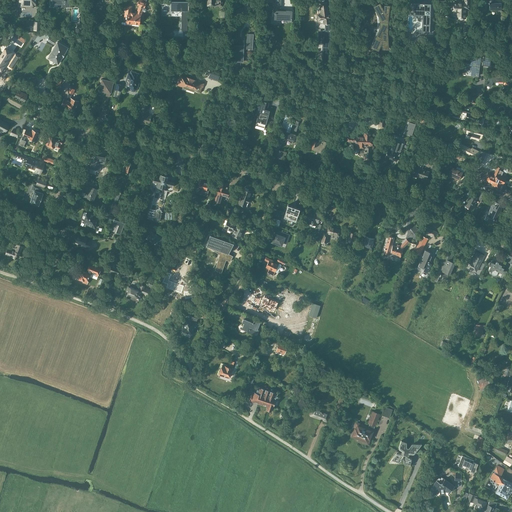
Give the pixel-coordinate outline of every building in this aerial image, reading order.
[(135,13),(132,13),(132,6),(125,5),(124,17),(125,17),(127,17),(126,23),(140,24),(140,22),(141,22),(141,19),(140,18),(142,12),(142,11),(144,12),(145,12),(146,12),(146,11),(146,10),(146,9),(145,9),(143,8),(144,8),(146,4),(145,3),(146,0),(139,0),(139,1),(137,5),(139,6),(137,12),(135,11),(135,13)] [(269,12),(269,16),(272,16),(272,19),(274,19),(274,20),(286,20),(286,23),(292,22),(291,20),(292,20),(292,12),(280,11),(280,0),(272,0),(273,3),(273,13),(269,12)] [(457,11),(456,19),(465,19),(466,7),(469,8),(468,0),(465,0),(465,3),(457,3),(453,3),(452,11),(457,11)] [(493,0),(485,0),(486,3),(489,4),(489,9),(501,10),(501,3),(493,3),(493,0)] [(171,4),(165,4),(165,15),(171,15),(182,15),(182,16),(182,30),(187,30),(187,12),(189,12),(189,2),(184,2),(171,2),(171,4)] [(317,6),(317,7),(317,8),(318,15),(318,20),(319,22),(320,22),(320,23),(321,23),(323,23),(323,24),(323,26),(324,31),(330,30),(329,20),(329,16),(328,16),(327,3),(319,4),(318,4),(318,5),(317,5),(317,6)] [(380,3),(373,6),(377,14),(378,16),(379,18),(379,20),(379,21),(380,23),(379,26),(379,28),(379,30),(378,31),(378,33),(376,36),(370,48),(378,51),(382,43),(382,49),(389,50),(388,37),(388,29),(389,21),(389,16),(390,5),(384,5),(384,10),(380,3)] [(413,3),(413,15),(413,13),(424,14),(423,32),(429,32),(429,33),(431,3),(413,3)] [(233,19),(240,15),(237,11),(231,14),(233,19)] [(31,27),(30,31),(34,31),(40,31),(40,22),(34,22),(34,27),(31,27)] [(253,29),(253,23),(247,23),(247,24),(244,24),(244,23),(239,23),(238,32),(237,32),(237,39),(245,39),(245,38),(251,38),(251,41),(254,41),(254,35),(255,35),(256,29),(253,29)] [(322,44),(321,63),(329,63),(330,31),(330,30),(324,31),(323,31),(322,44)] [(40,61),(51,68),(56,60),(57,58),(61,50),(50,44),(40,61)] [(0,71),(1,70),(4,66),(3,65),(9,56),(11,53),(12,54),(13,52),(12,51),(12,52),(10,51),(6,48),(1,55),(0,56),(0,55),(0,71)] [(15,54),(11,60),(16,63),(20,57),(15,54)] [(464,67),(463,71),(466,72),(470,72),(471,73),(471,75),(471,76),(478,77),(480,60),(483,61),(482,65),(490,66),(491,58),(483,57),(483,59),(481,59),(481,58),(471,56),(470,64),(464,63),(464,67)] [(212,70),(209,78),(217,81),(220,73),(212,70)] [(137,89),(138,89),(138,87),(139,87),(139,84),(136,83),(139,74),(135,74),(135,73),(131,72),(130,74),(128,74),(127,78),(128,79),(126,87),(130,88),(130,89),(131,91),(132,92),(134,92),(135,92),(137,91),(137,89)] [(28,83),(35,87),(38,81),(37,80),(39,78),(34,75),(32,77),(28,83)] [(511,86),(511,80),(510,76),(507,76),(507,77),(496,76),(489,75),(486,86),(491,87),(492,82),(497,82),(507,82),(510,87),(511,86)] [(178,79),(176,85),(182,87),(183,86),(194,90),(194,91),(195,91),(200,93),(202,88),(204,85),(195,82),(196,81),(188,78),(188,79),(181,77),(180,79),(178,79)] [(113,82),(113,80),(109,79),(109,81),(102,80),(100,91),(107,92),(106,96),(109,97),(110,93),(111,93),(113,82)] [(78,102),(70,99),(72,94),(73,95),(75,90),(70,88),(68,93),(69,93),(66,100),(64,99),(62,105),(68,107),(67,108),(75,111),(78,102)] [(15,98),(24,102),(27,96),(18,91),(15,98)] [(469,99),(468,104),(475,106),(476,101),(475,101),(476,98),(471,96),(470,99),(469,99)] [(267,111),(269,103),(259,100),(254,119),(257,120),(256,122),(257,122),(255,126),(264,128),(265,124),(266,125),(270,111),(267,111)] [(492,104),(484,101),(482,107),(491,110),(492,104)] [(137,122),(149,125),(151,116),(147,115),(149,106),(142,104),(140,113),(139,113),(137,122)] [(467,120),(481,124),(482,119),(480,119),(481,116),(469,113),(470,109),(462,107),(461,112),(466,113),(465,119),(467,120)] [(285,113),(282,126),(283,127),(287,128),(286,131),(285,131),(283,137),(286,137),(285,140),(293,142),(294,140),(296,134),(295,134),(298,125),(299,122),(291,120),(292,117),(292,115),(285,113)] [(0,119),(0,132),(1,133),(2,130),(5,131),(7,129),(8,126),(0,119)] [(405,134),(410,136),(414,126),(408,124),(405,134)] [(483,132),(468,127),(466,137),(480,141),(483,132)] [(11,135),(17,138),(19,133),(13,129),(12,131),(11,135)] [(23,137),(35,142),(39,133),(32,130),(31,132),(26,130),(23,137)] [(358,137),(347,137),(347,141),(351,142),(351,144),(358,144),(357,147),(365,148),(365,150),(364,150),(364,152),(365,152),(364,160),(371,161),(371,151),(374,151),(374,146),(371,146),(372,146),(372,138),(370,137),(370,132),(364,132),(363,137),(358,137)] [(50,147),(52,147),(55,148),(60,149),(61,146),(59,145),(60,144),(61,144),(63,141),(53,137),(53,138),(52,137),(52,138),(50,137),(50,138),(48,137),(45,145),(48,146),(48,147),(50,147)] [(315,151),(322,153),(326,142),(319,140),(318,143),(313,141),(311,145),(312,145),(310,151),(315,152),(315,151)] [(388,149),(385,157),(386,157),(386,158),(392,160),(392,159),(397,161),(403,144),(399,143),(399,142),(393,140),(393,141),(392,140),(389,149),(388,149)] [(412,142),(410,149),(423,153),(425,146),(412,142)] [(466,147),(464,153),(469,155),(469,154),(477,158),(480,152),(472,148),(471,149),(466,147)] [(277,158),(284,160),(287,152),(279,150),(277,158)] [(16,154),(15,157),(25,160),(25,159),(27,159),(27,160),(26,163),(25,166),(26,166),(26,167),(29,168),(29,167),(32,169),(32,167),(36,169),(35,172),(40,174),(41,172),(44,171),(42,169),(45,168),(44,166),(45,163),(40,161),(40,162),(38,162),(39,160),(38,160),(28,157),(26,156),(17,152),(16,154)] [(459,160),(460,156),(453,152),(449,160),(453,161),(455,158),(459,160)] [(481,152),(477,160),(483,162),(487,153),(481,152)] [(89,153),(88,160),(89,161),(91,161),(89,168),(98,170),(98,169),(99,166),(98,166),(99,165),(103,165),(103,164),(105,164),(106,157),(105,157),(100,156),(95,155),(95,154),(91,153),(91,154),(89,153)] [(41,160),(53,165),(55,161),(43,156),(41,160)] [(420,158),(419,160),(417,167),(416,167),(413,175),(418,177),(418,176),(427,179),(429,172),(422,169),(423,165),(426,166),(428,161),(420,158)] [(132,173),(135,162),(132,162),(131,163),(126,162),(124,171),(124,173),(128,174),(128,172),(132,173)] [(452,167),(449,175),(455,178),(454,180),(457,181),(458,179),(459,179),(460,176),(461,177),(464,170),(457,166),(455,169),(452,167)] [(487,173),(484,181),(491,184),(491,185),(498,188),(500,183),(503,184),(506,178),(501,176),(503,172),(499,170),(500,168),(497,167),(493,176),(487,173)] [(156,186),(168,189),(169,186),(172,187),(174,180),(170,179),(171,176),(160,173),(159,176),(154,175),(153,182),(157,183),(156,186)] [(195,179),(192,191),(197,192),(198,189),(203,190),(202,193),(207,195),(208,191),(207,190),(209,183),(202,182),(203,178),(198,177),(198,180),(195,179)] [(46,182),(39,179),(36,185),(44,188),(46,182)] [(229,191),(226,190),(227,188),(225,187),(227,184),(220,182),(218,187),(216,194),(214,201),(221,204),(223,196),(227,198),(229,191)] [(30,202),(38,205),(40,201),(41,201),(42,198),(41,198),(43,194),(39,192),(41,188),(33,185),(32,189),(34,190),(33,194),(32,194),(31,194),(30,195),(30,196),(30,197),(31,198),(32,198),(30,202)] [(84,197),(94,201),(98,189),(90,187),(89,190),(87,194),(85,193),(84,197)] [(244,189),(242,193),(239,204),(247,207),(250,199),(249,199),(250,197),(252,192),(244,189)] [(116,196),(114,201),(114,202),(119,205),(121,201),(123,194),(117,192),(115,195),(116,196)] [(478,197),(470,193),(467,201),(464,200),(462,203),(465,205),(473,209),(478,197)] [(481,193),(478,199),(484,202),(487,196),(481,193)] [(71,201),(68,207),(76,210),(78,203),(71,201)] [(485,216),(489,218),(493,219),(493,220),(494,220),(495,221),(503,205),(496,202),(494,201),(491,207),(490,207),(489,211),(488,211),(485,216)] [(284,217),(296,221),(300,209),(287,205),(284,217)] [(83,211),(80,219),(84,220),(84,221),(88,223),(86,226),(95,229),(99,217),(83,211)] [(153,220),(159,221),(161,214),(160,212),(159,211),(157,211),(155,212),(153,220)] [(318,223),(320,216),(309,212),(306,219),(306,221),(309,222),(309,224),(316,226),(317,223),(318,223)] [(104,219),(111,221),(113,216),(106,213),(104,219)] [(112,223),(113,224),(113,223),(119,225),(117,231),(116,231),(116,233),(120,235),(125,222),(114,218),(112,223)] [(233,233),(232,236),(239,239),(244,230),(236,226),(235,226),(234,226),(236,224),(228,220),(223,229),(233,233)] [(323,233),(321,243),(326,244),(329,234),(334,236),(334,234),(336,235),(340,236),(341,232),(342,230),(336,228),(336,227),(329,225),(327,234),(323,233)] [(415,225),(410,229),(414,234),(419,230),(415,225)] [(423,232),(434,238),(437,232),(425,227),(423,232)] [(88,236),(72,230),(70,235),(72,236),(70,242),(74,244),(75,242),(78,244),(78,245),(88,249),(91,241),(86,239),(88,236)] [(271,242),(282,246),(283,242),(287,244),(290,234),(277,230),(276,233),(274,232),(271,242)] [(150,232),(145,239),(160,249),(165,241),(150,232)] [(349,232),(347,241),(353,243),(355,243),(357,238),(355,237),(356,234),(349,232)] [(2,238),(8,241),(11,234),(7,233),(6,234),(4,233),(3,235),(1,234),(0,237),(2,237),(2,238)] [(210,235),(208,241),(212,244),(211,248),(224,255),(223,257),(222,259),(220,258),(215,270),(216,271),(221,274),(225,264),(226,260),(229,261),(230,262),(231,259),(233,256),(228,254),(233,244),(210,235)] [(387,242),(383,253),(390,255),(390,253),(396,255),(396,257),(400,258),(403,248),(409,242),(406,240),(401,245),(397,244),(397,245),(396,246),(393,245),(395,238),(388,236),(387,242)] [(362,241),(362,242),(364,242),(363,246),(372,248),(372,247),(374,239),(366,237),(365,239),(363,239),(362,240),(362,241)] [(17,244),(16,246),(13,245),(11,250),(8,248),(5,254),(18,259),(23,246),(17,244)] [(415,249),(414,252),(419,255),(422,248),(418,245),(416,249),(415,249)] [(62,252),(55,249),(51,259),(58,262),(62,252)] [(421,270),(428,273),(431,264),(428,263),(431,256),(428,255),(430,252),(425,250),(418,266),(422,268),(421,270)] [(464,267),(476,273),(484,256),(476,252),(472,261),(468,259),(464,267)] [(266,267),(269,269),(267,273),(273,276),(275,272),(277,273),(281,266),(281,265),(279,264),(278,265),(274,263),(272,262),(273,261),(266,257),(265,260),(268,262),(266,267)] [(489,266),(490,266),(488,270),(491,272),(491,273),(491,274),(492,275),(493,276),(494,276),(496,276),(496,275),(498,271),(501,272),(503,269),(500,267),(501,265),(498,264),(498,263),(498,262),(497,262),(496,262),(495,264),(491,262),(490,262),(489,263),(489,265),(489,266)] [(80,270),(79,274),(77,279),(83,281),(83,283),(87,284),(91,273),(99,276),(102,268),(90,263),(86,273),(80,270)] [(110,272),(118,275),(120,270),(112,267),(110,272)] [(165,276),(161,286),(166,287),(168,288),(168,289),(182,295),(182,297),(189,297),(189,291),(182,291),(183,287),(171,282),(170,284),(168,283),(170,278),(165,276)] [(260,279),(258,285),(273,292),(276,287),(260,279)] [(107,287),(113,289),(115,282),(109,280),(107,287)] [(130,288),(128,287),(125,294),(126,296),(129,295),(139,299),(142,292),(149,295),(150,291),(150,290),(145,288),(145,287),(141,285),(139,290),(131,287),(130,288)] [(445,294),(437,290),(431,303),(440,306),(440,307),(441,308),(442,307),(451,311),(456,299),(447,295),(445,294)] [(278,302),(265,296),(260,306),(265,308),(266,307),(267,308),(267,309),(274,312),(274,311),(275,311),(278,302)] [(308,316),(316,318),(320,306),(312,303),(308,316)] [(189,317),(188,320),(185,319),(185,320),(183,319),(181,327),(182,327),(181,331),(192,335),(197,319),(189,317)] [(243,319),(242,323),(244,324),(243,327),(245,328),(244,330),(247,331),(257,335),(258,331),(257,331),(260,322),(254,320),(253,323),(243,319)] [(484,329),(485,325),(476,325),(475,336),(482,336),(483,329),(484,329)] [(278,344),(276,350),(285,354),(287,348),(278,344)] [(232,361),(232,362),(230,368),(222,365),(219,375),(219,376),(224,378),(225,377),(230,379),(230,377),(232,371),(233,371),(236,362),(232,361)] [(477,380),(478,383),(481,392),(487,390),(486,387),(491,386),(490,381),(487,381),(485,377),(477,380)] [(252,391),(249,400),(255,402),(257,403),(257,404),(263,406),(264,404),(267,405),(266,407),(267,408),(268,410),(270,410),(271,409),(272,409),(276,400),(278,393),(258,387),(256,392),(258,392),(258,393),(252,391)] [(393,410),(385,407),(382,415),(389,418),(393,410)] [(369,424),(375,427),(380,414),(373,412),(369,424)] [(375,427),(369,424),(368,427),(366,427),(361,425),(356,423),(354,428),(356,428),(355,430),(354,430),(352,434),(354,435),(353,437),(357,438),(358,436),(362,438),(361,441),(368,444),(369,441),(371,436),(371,434),(374,435),(375,433),(376,430),(374,429),(375,427)] [(511,432),(507,430),(503,437),(510,440),(511,435),(511,432)] [(473,450),(480,452),(481,453),(486,440),(478,436),(473,450)] [(419,447),(412,444),(409,448),(408,448),(407,448),(407,447),(406,447),(406,443),(400,443),(398,448),(399,449),(402,451),(401,453),(397,453),(396,453),(391,460),(399,462),(401,460),(402,460),(402,459),(403,459),(403,460),(404,460),(404,461),(404,463),(410,464),(412,460),(412,459),(412,458),(411,458),(408,456),(409,454),(413,454),(414,454),(414,453),(419,447)] [(487,448),(505,456),(507,451),(490,443),(487,448)] [(470,471),(474,473),(478,464),(473,462),(474,460),(462,456),(458,466),(461,467),(462,465),(466,466),(465,469),(468,470),(469,467),(471,468),(470,471)] [(511,459),(507,456),(506,457),(503,462),(510,466),(511,462),(511,459)] [(497,465),(494,471),(501,475),(504,469),(497,465)] [(511,483),(493,473),(490,478),(493,480),(494,481),(494,480),(500,484),(495,492),(506,498),(509,493),(509,494),(510,493),(511,490),(511,489),(511,487),(511,483)] [(439,477),(429,490),(431,492),(434,493),(436,495),(439,490),(445,489),(449,493),(454,486),(441,477),(441,478),(441,479),(440,479),(439,479),(439,478),(439,477)] [(468,501),(476,504),(474,508),(475,509),(482,511),(483,511),(487,502),(477,498),(477,497),(470,494),(468,500),(468,501)]
